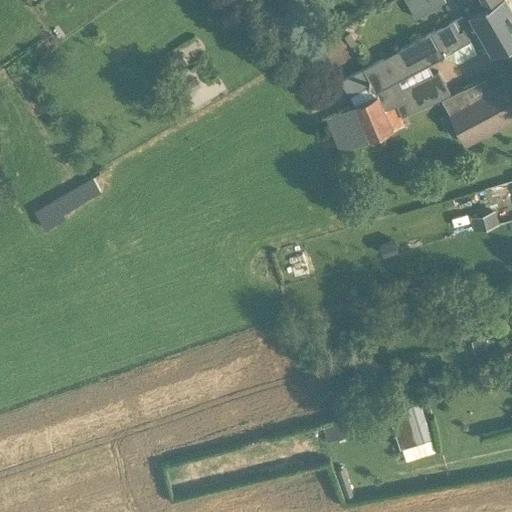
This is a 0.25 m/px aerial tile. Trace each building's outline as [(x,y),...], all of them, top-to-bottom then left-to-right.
[(443,100),(449,97),(437,71),(410,85),(406,76),(444,56),(443,54),(469,40),(475,51),(486,45),(491,53),(511,42),(511,10),(506,0),(495,0),(462,18),(364,69),(340,81),(342,86),(345,92),(348,91),(350,96),(371,85),(377,96),(383,110),(396,105),(402,118),(443,100)] [(452,0),(462,18),(495,0),(452,0)] [(351,33),(344,37),(349,47),(356,43),(351,33)] [(187,62),(178,49),(159,62),(169,75),(187,62)] [(192,94),(201,88),(194,79),(185,85),(192,94)] [(466,90),(449,97),(443,100),(467,145),(511,120),(511,102),(504,87),(473,103),(466,90)] [(405,125),(402,118),(396,105),(383,110),(377,96),(355,104),(326,117),(341,152),(405,125)] [(62,214),(101,192),(92,177),(33,210),(45,231),(65,219),(62,214)] [(475,231),(499,223),(495,210),(471,217),(475,231)] [(483,338),(471,341),(475,356),(487,353),(483,338)] [(405,407),(417,443),(432,438),(420,402),(405,407)] [(337,422),(342,436),(363,430),(359,416),(352,418),(337,422)] [(337,422),(323,426),(328,441),(342,436),(337,422)]
